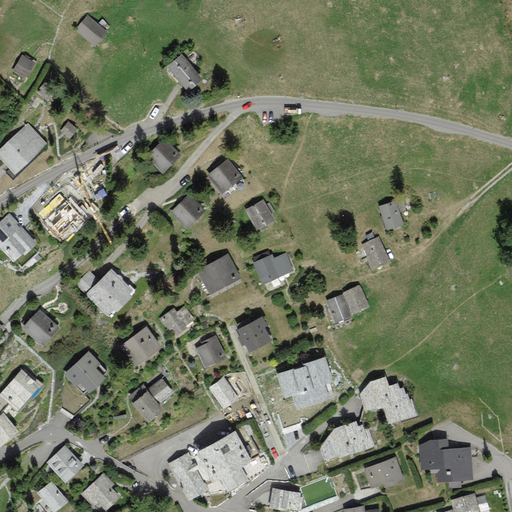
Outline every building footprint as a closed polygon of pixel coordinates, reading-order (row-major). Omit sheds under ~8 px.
[(89,19),(78,33),(102,51),(113,37),(89,19)] [(185,56),(172,69),(193,89),(206,77),(185,56)] [(39,64),(27,57),(18,73),(29,80),(39,64)] [(47,98),(54,89),(46,82),(38,91),(47,98)] [(32,124),(2,154),(21,174),(52,144),(32,124)] [(73,124),(66,133),(74,140),(81,131),(73,124)] [(170,141),(152,161),(166,174),(185,154),(170,141)] [(231,160),(212,175),(226,192),(245,177),(231,160)] [(193,196),(174,215),(191,230),(209,211),(193,196)] [(52,199),(39,215),(66,238),(80,222),(52,199)] [(267,201),(249,211),(260,229),(277,219),(267,201)] [(397,204),(383,209),(390,228),(404,223),(397,204)] [(15,223),(0,240),(0,242),(13,254),(29,235),(15,223)] [(382,238),(364,246),(374,269),(392,261),(382,238)] [(230,255),(201,271),(213,293),(242,277),(230,255)] [(275,255),(256,264),(266,283),(285,274),(275,255)] [(87,290),(99,279),(91,269),(78,280),(87,290)] [(138,294),(115,271),(92,296),(115,318),(138,294)] [(363,286),(346,293),(355,314),(372,307),(363,286)] [(345,295),(328,302),(337,323),(354,316),(345,295)] [(186,308),(181,313),(177,310),(167,318),(169,322),(166,324),(172,332),(177,329),(182,336),(191,330),(188,327),(197,321),(186,308)] [(64,329),(44,310),(27,328),(47,347),(64,329)] [(265,317),(243,329),(255,352),(277,340),(265,317)] [(151,326),(125,346),(141,367),(167,348),(151,326)] [(219,336),(205,343),(206,346),(199,349),(206,367),(229,357),(219,336)] [(94,351),(70,374),(81,387),(86,382),(96,394),(113,378),(104,368),(107,365),(94,351)] [(319,369),(292,378),(298,398),(326,388),(319,369)] [(26,372),(5,395),(23,411),(44,387),(26,372)] [(371,381),(360,394),(365,410),(383,408),(388,424),(418,415),(412,399),(410,399),(408,393),(406,394),(404,387),(400,388),(399,383),(390,386),(387,376),(371,381)] [(243,397),(229,377),(213,388),(227,408),(243,397)] [(68,380),(65,385),(65,411),(77,418),(93,401),(68,380)] [(165,380),(137,403),(154,422),(169,410),(163,403),(177,393),(165,380)] [(381,413),(365,410),(362,424),(379,428),(381,413)] [(9,413),(0,419),(0,434),(7,443),(23,430),(9,413)] [(336,429),(321,449),(327,462),(342,457),(344,460),(379,449),(369,426),(361,429),(359,421),(336,429)] [(192,453),(170,464),(192,500),(211,490),(229,490),(232,494),(273,466),(265,452),(261,454),(245,428),(201,452),(211,469),(204,472),(192,453)] [(451,440),(423,442),(425,475),(440,474),(441,482),(476,480),(475,448),(452,450),(451,440)] [(68,445),(50,463),(71,483),(88,464),(68,445)] [(398,458),(367,470),(376,493),(407,481),(398,458)] [(107,475),(86,494),(98,508),(103,503),(111,510),(124,498),(115,489),(118,487),(107,475)] [(56,482),(41,493),(56,511),(70,501),(56,482)] [(305,494),(275,490),(273,508),(302,511),(305,494)] [(456,511),(453,511),(482,511),(477,495),(454,502),(456,511)]
